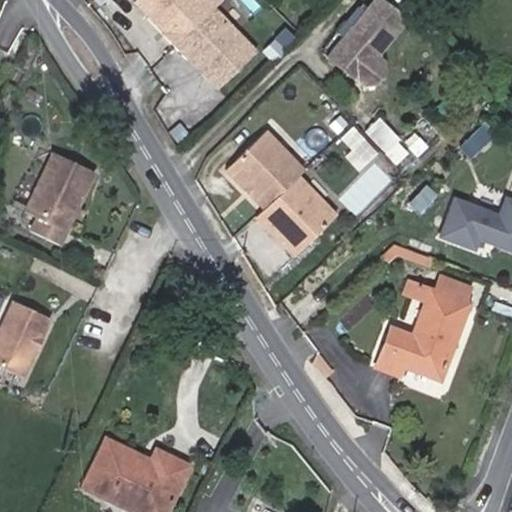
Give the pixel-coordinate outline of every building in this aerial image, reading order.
[(168,31),(180,45),(221,7),(228,0),(144,0),(151,8),(155,5),(174,25),(168,31)] [(267,58),(221,7),(180,45),(193,59),(198,53),(217,74),(213,77),(227,93),(267,58)] [(395,8),(339,59),(368,92),(380,93),(390,84),(391,73),(386,67),(420,36),(395,8)] [(280,62),(292,51),(282,41),(271,52),(280,62)] [(310,166),(258,111),(217,149),(268,205),(304,172),(310,166)] [(342,132),(352,123),(345,116),(335,125),(342,132)] [(403,144),(384,122),(372,133),(391,155),(403,144)] [(346,137),(357,148),(367,139),(357,127),(346,137)] [(92,154),(52,134),(20,195),(32,201),(24,217),(53,232),(68,201),(73,191),(92,154)] [(351,155),(364,169),(381,154),(367,139),(357,148),(351,155)] [(298,253),(341,212),(304,172),(268,205),(260,212),(298,253)] [(79,194),(73,191),(68,201),(74,204),(79,194)] [(511,246),(511,197),(505,195),(498,212),(453,196),(440,232),(461,240),(463,237),(474,241),(477,233),(511,246)] [(45,305),(10,289),(0,311),(0,355),(18,363),(45,305)] [(440,379),(466,304),(429,291),(413,335),(390,328),(376,369),(400,377),(404,366),(440,379)] [(102,413),(76,465),(99,476),(92,488),(136,510),(149,483),(167,492),(185,455),(102,413)] [(99,476),(76,465),(70,477),(92,488),(99,476)] [(149,483),(136,510),(139,511),(156,511),(167,492),(149,483)]
